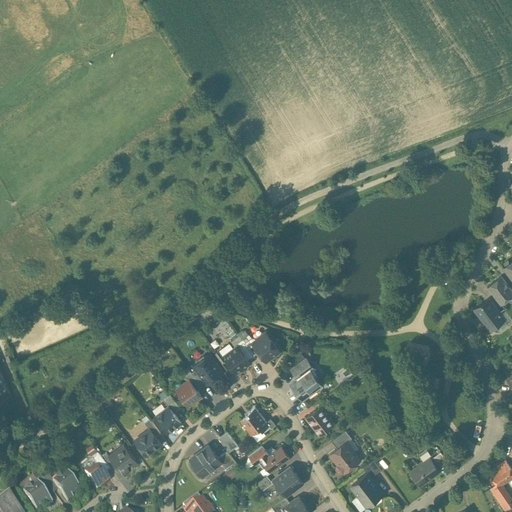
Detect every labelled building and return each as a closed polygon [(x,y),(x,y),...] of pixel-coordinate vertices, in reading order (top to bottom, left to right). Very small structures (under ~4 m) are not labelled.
[(511,260),(503,268),(511,279),(511,260)] [(501,276),(487,286),(500,304),(511,294),(511,289),(501,276)] [(499,312),(488,298),(473,309),(474,310),(474,309),(490,330),(489,330),(489,331),(504,319),(499,312)] [(511,320),(511,319),(504,308),(499,312),(504,319),(508,324),(511,320)] [(280,351),(267,333),(263,332),(260,335),(259,338),(257,340),(253,343),(259,351),(266,361),(280,351)] [(243,342),(238,336),(232,341),(236,346),(237,345),(237,346),(243,342)] [(255,337),(251,337),(244,342),(253,355),(259,351),(253,343),(257,340),(255,337)] [(244,342),(243,342),(237,346),(248,360),(254,356),(253,355),(244,342)] [(237,346),(237,345),(236,346),(233,348),(229,343),(220,350),(236,373),(250,363),(248,360),(237,346)] [(208,354),(205,356),(203,355),(196,360),(197,363),(194,364),(197,368),(207,382),(208,383),(222,373),(208,354)] [(306,358),(292,369),(296,374),(310,364),(306,358)] [(310,364),(296,374),(298,378),(291,383),(302,399),(308,394),(310,398),(317,392),(315,389),(321,385),(310,369),(313,367),(310,364)] [(207,382),(197,368),(191,372),(202,386),(207,382)] [(0,371),(0,395),(9,392),(0,371)] [(202,386),(191,372),(186,376),(189,380),(189,379),(197,390),(202,386)] [(197,390),(189,379),(189,380),(176,389),(188,405),(201,396),(197,390)] [(180,408),(169,393),(162,399),(168,406),(169,406),(174,413),(180,408)] [(174,413),(169,406),(168,406),(155,416),(167,433),(181,423),(174,413)] [(333,424),(320,406),(306,417),(319,434),(333,424)] [(267,422),(255,407),(248,412),(250,414),(240,421),(251,435),(260,428),(262,430),(269,425),(271,428),(275,425),(271,419),(267,422)] [(160,433),(150,419),(144,422),(149,429),(150,429),(155,437),(160,433)] [(149,429),(135,440),(146,455),(161,444),(155,437),(150,429),(149,429)] [(238,446),(227,432),(218,438),(228,451),(229,453),(238,446)] [(359,461),(346,443),(331,454),(339,464),(337,466),(336,469),(339,473),(342,473),(359,461)] [(92,445),(87,449),(91,454),(96,450),(92,445)] [(262,445),(248,455),(255,465),(259,463),(261,461),(269,455),(262,445)] [(135,460),(124,446),(109,457),(114,464),(124,476),(129,472),(125,467),(135,460)] [(218,458),(208,446),(190,459),(203,477),(221,464),(222,463),(218,458)] [(269,455),(261,461),(259,463),(263,469),(266,467),(270,473),(291,458),(281,446),(269,455)] [(228,451),(218,458),(222,463),(221,464),(227,471),(237,464),(229,453),(228,451)] [(109,457),(106,452),(102,456),(110,467),(114,464),(109,457)] [(449,464),(440,452),(430,459),(439,471),(449,464)] [(102,456),(99,453),(93,457),(97,462),(104,471),(110,467),(102,456)] [(430,459),(425,463),(424,461),(417,466),(418,468),(411,473),(420,486),(439,471),(430,459)] [(381,471),(373,461),(363,468),(368,475),(371,479),(381,471)] [(510,511),(511,511),(511,500),(502,486),(511,479),(511,470),(505,461),(497,466),(500,470),(490,477),(496,486),(490,490),(505,511),(510,511)] [(97,462),(85,471),(97,487),(109,479),(104,471),(97,462)] [(303,484),(290,467),(273,480),(286,497),(303,484)] [(38,471),(33,475),(38,482),(38,481),(44,489),(49,485),(43,478),(38,471)] [(81,488),(67,471),(63,474),(62,473),(57,477),(57,478),(54,481),(53,481),(59,489),(68,501),(74,496),(72,495),(81,488)] [(54,481),(48,474),(43,478),(49,485),(54,493),(59,489),(53,481),(54,481)] [(368,475),(351,487),(366,506),(382,494),(371,479),(368,475)] [(267,476),(257,484),(263,492),(273,484),(267,476)] [(33,483),(27,488),(28,489),(24,492),(37,510),(45,503),(47,505),(53,501),(44,489),(38,481),(38,482),(34,484),(33,483)] [(198,493),(183,504),(188,509),(202,499),(198,493)] [(23,511),(10,494),(0,500),(0,510),(1,511),(23,511)] [(285,497),(271,508),(273,511),(285,511),(284,510),(291,504),(285,497)] [(291,504),(284,510),(285,511),(310,511),(311,511),(311,509),(309,506),(307,506),(306,507),(299,498),(291,504)] [(188,509),(186,511),(214,511),(208,504),(207,505),(202,499),(188,509)]
